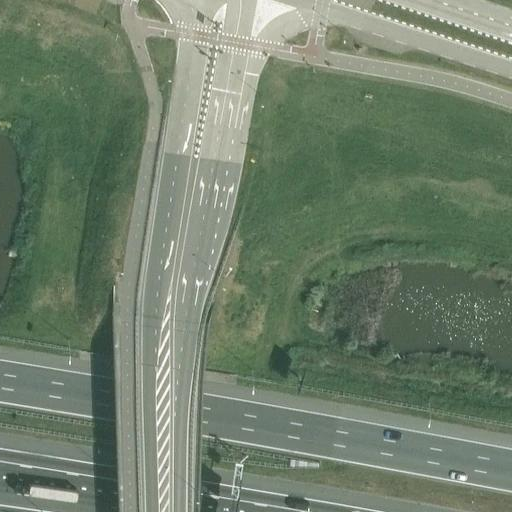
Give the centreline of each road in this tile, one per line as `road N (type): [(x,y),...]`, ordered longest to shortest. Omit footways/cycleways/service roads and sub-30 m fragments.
road 1 (motorway): [(511,463),(0,376)]
road 2 (secondary): [(200,0),(150,324),(152,511)]
road 3 (secondary): [(180,511),(185,328),(240,64)]
road 4 (secondary): [(316,10),(511,67)]
road 5 (motorway): [(191,511),(0,479)]
